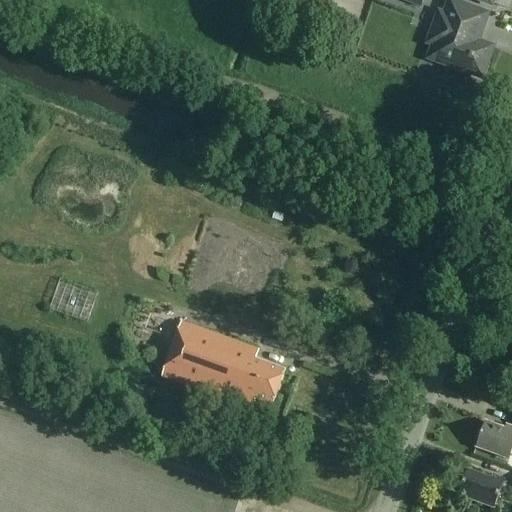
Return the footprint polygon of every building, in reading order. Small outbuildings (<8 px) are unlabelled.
[(425,0),(394,0),(422,10),(425,0)] [(478,39),(487,15),(452,2),(446,17),(441,14),(430,43),(434,44),(430,58),(481,77),(492,48),(480,44),(478,39)] [(273,407),(285,372),(255,362),(259,352),(182,324),(163,378),(239,406),(240,402),(253,407),(255,401),(273,407)] [(511,428),(507,427),(505,430),(486,423),(476,449),(509,461),(511,453),(511,428)] [(493,480),(468,471),(459,497),(494,510),(504,481),(494,477),(493,480)]
